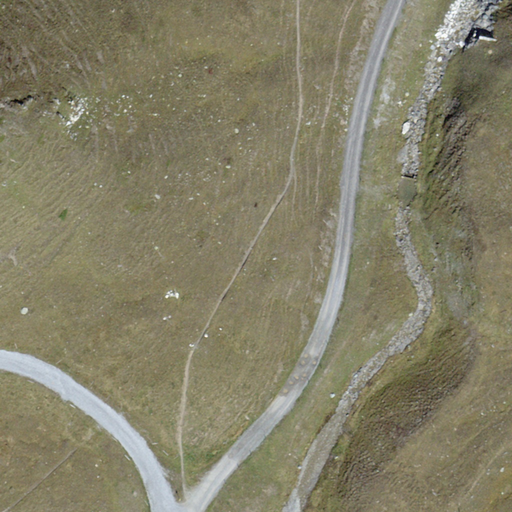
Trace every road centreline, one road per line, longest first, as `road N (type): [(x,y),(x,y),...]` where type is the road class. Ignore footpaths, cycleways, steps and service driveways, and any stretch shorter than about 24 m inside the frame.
road 1 (track): [(403,0),(320,334),(280,405),(190,507)]
road 2 (track): [(0,360),(63,382),(100,411),(147,467),(167,511)]
